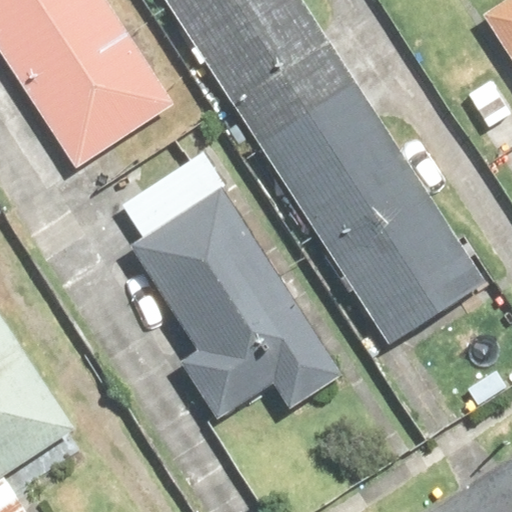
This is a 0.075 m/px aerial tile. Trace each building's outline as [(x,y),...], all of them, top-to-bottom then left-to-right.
[(23,0),(0,0),(0,195),(11,211),(119,133),(23,0)] [(71,0),(50,15),(313,390),(432,307),(216,0),(71,0)] [(511,0),(499,0),(414,53),(497,184),(511,175),(511,0)] [(157,201),(67,258),(144,379),(109,401),(150,465),(177,448),(187,463),(285,402),(157,201)] [(0,485),(87,428),(9,310),(0,316),(0,485)] [(32,511),(13,481),(0,489),(0,511),(32,511)]
